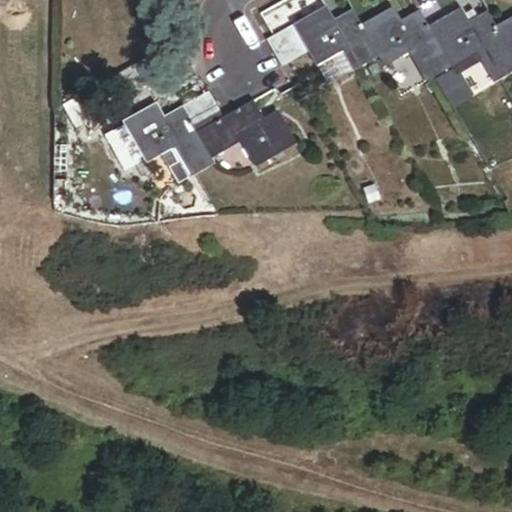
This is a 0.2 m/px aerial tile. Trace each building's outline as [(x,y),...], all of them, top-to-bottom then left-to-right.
[(363,28),(354,14),(336,24),(328,9),(295,28),(301,39),(309,53),(316,66),(347,48),(359,70),(380,58),(363,28)] [(430,29),(421,13),(402,23),(394,10),(363,28),(380,58),(385,67),(415,50),(433,81),(453,69),(452,68),(430,29)] [(511,52),(499,30),(490,13),(470,24),(463,11),(430,29),(452,68),(484,50),(501,81),(511,74),(511,52)] [(511,22),(499,30),(511,52),(511,22)] [(293,25),(268,39),(276,53),(301,39),(295,28),(293,25)] [(301,39),(276,53),(283,67),(309,53),(301,39)] [(182,108),(183,109),(189,121),(217,105),(209,92),(182,108)] [(197,134),(208,154),(239,136),(257,167),(296,145),(277,112),(263,120),(253,102),(224,118),(197,134)] [(177,145),(195,177),(215,166),(208,154),(197,134),(189,121),(183,109),(165,119),(157,105),(125,124),(147,162),(177,145)] [(224,118),(217,105),(189,121),(197,134),(224,118)] [(104,139),(123,172),(141,161),(123,128),(104,139)]
